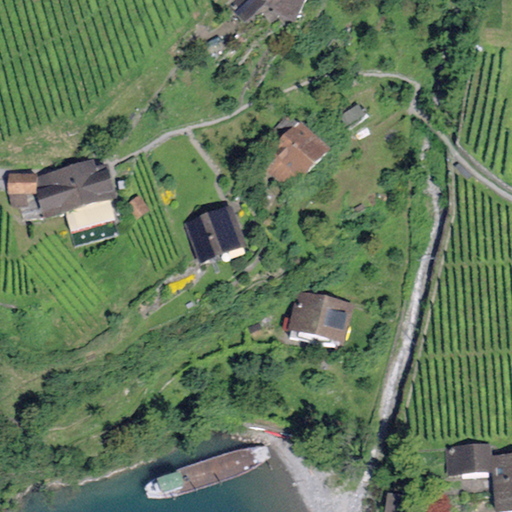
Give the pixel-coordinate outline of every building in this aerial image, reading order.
[(235,0),(227,8),(245,25),(262,8),(294,25),(307,0),(235,0)] [(330,158),(300,127),(271,155),(277,161),(268,171),(291,195),(330,158)] [(95,169),(39,182),(47,216),(111,201),(104,171),(96,172),(95,169)] [(37,198),(38,179),(9,178),(8,196),(37,198)] [(140,200),(125,209),(135,224),(149,215),(140,200)] [(231,215),(187,229),(200,269),(244,254),(231,215)] [(357,307),(300,297),(293,337),(350,347),(357,307)] [(494,446),(454,447),(455,474),(495,473),(494,446)] [(511,510),(511,455),(497,456),(499,511),(511,510)]
